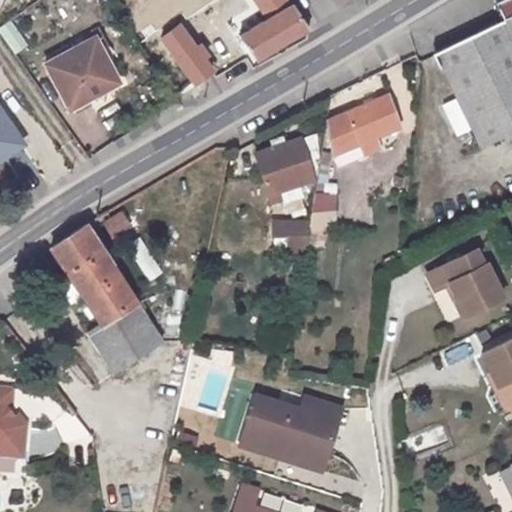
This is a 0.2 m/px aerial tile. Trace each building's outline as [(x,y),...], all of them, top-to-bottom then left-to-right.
[(282,0),(288,8),(241,36),(257,59),(311,27),(293,0),(282,0)] [(511,0),(503,0),(497,3),(506,20),(435,54),(479,144),(511,128),(511,0)] [(49,11),(59,27),(72,19),(62,3),(49,11)] [(158,30),(166,41),(183,29),(176,18),(158,30)] [(217,77),(206,60),(210,57),(202,46),(197,49),(183,29),(166,41),(197,86),(195,87),(217,77)] [(46,62),(69,106),(117,81),(94,37),(46,62)] [(203,98),(222,87),(217,77),(195,87),(203,98)] [(399,125),(387,94),(327,120),(332,146),(356,135),(364,152),(379,145),(375,135),(399,125)] [(448,99),(437,104),(452,136),(463,130),(448,99)] [(0,150),(0,151),(4,155),(23,142),(0,111),(0,150)] [(277,188),(312,178),(306,159),(320,155),(315,133),(254,153),(270,201),(280,198),(277,188)] [(321,250),(322,229),(333,229),(334,195),(315,195),(307,249),(321,250)] [(122,212),(104,223),(112,236),(130,226),(122,212)] [(274,235),(287,235),(287,255),(303,256),(303,222),(275,221),(274,235)] [(88,332),(108,363),(113,372),(161,340),(86,224),(51,248),(102,323),(88,332)] [(125,245),(147,282),(159,275),(138,237),(125,245)] [(485,264),(477,248),(428,273),(436,289),(447,283),(451,282),(457,296),(455,300),(463,316),(504,296),(488,263),(485,264)] [(451,282),(447,283),(455,300),(457,296),(451,282)] [(511,337),(482,353),(497,383),(495,388),(505,406),(511,402),(511,337)] [(181,400),(218,410),(228,368),(205,362),(201,380),(188,376),(181,400)] [(296,403),(248,389),(228,458),(271,471),(274,459),(320,472),(341,399),(300,387),(296,403)] [(0,455),(23,457),(24,425),(19,417),(15,420),(5,405),(11,401),(12,392),(0,390),(0,455)] [(208,432),(211,415),(187,409),(183,426),(208,432)] [(511,464),(500,470),(511,493),(511,464)] [(8,495),(26,496),(28,479),(9,477),(8,495)] [(321,511),(236,484),(226,511),(321,511)]
